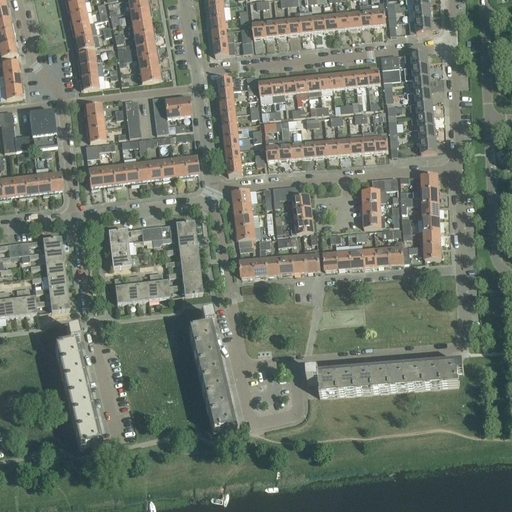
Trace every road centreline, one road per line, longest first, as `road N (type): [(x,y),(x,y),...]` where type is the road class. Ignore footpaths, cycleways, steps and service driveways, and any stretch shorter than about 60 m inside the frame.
road 1 (residential): [(196,71),(452,45)]
road 2 (residential): [(212,188),(457,170)]
road 3 (residential): [(294,362),(455,350),(465,338),(461,272)]
road 4 (residential): [(120,452),(77,219)]
road 5 (residential): [(77,219),(62,97),(33,65),(19,0)]
road 6 (residential): [(240,367),(213,201)]
road 7 (residential): [(294,362),(297,416),(252,425),(240,367)]
road 8 (residential): [(461,272),(307,284)]
road 9 (residential): [(493,270),(489,122)]
road 10 (residential): [(77,219),(213,201)]
road 11 (residential): [(457,170),(452,45)]
